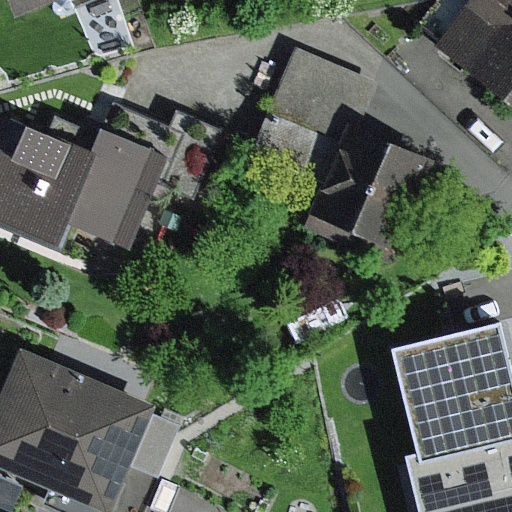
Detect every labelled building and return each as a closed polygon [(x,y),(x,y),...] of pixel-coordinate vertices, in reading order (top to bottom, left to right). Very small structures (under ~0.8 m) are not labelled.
[(511,0),(476,0),(430,56),(511,124),(511,0)] [(374,90),(297,60),(259,157),(319,179),(301,227),(390,261),(426,167),(355,140),(374,90)] [(0,148),(0,222),(56,247),(64,230),(123,256),(165,162),(98,132),(84,163),(8,130),(0,148)] [(511,511),(511,319),(413,344),(439,448),(420,453),(435,511),(511,511)] [(113,511),(155,406),(13,351),(0,382),(0,468),(111,511),(113,511)] [(167,473),(191,412),(164,402),(140,463),(167,473)]
